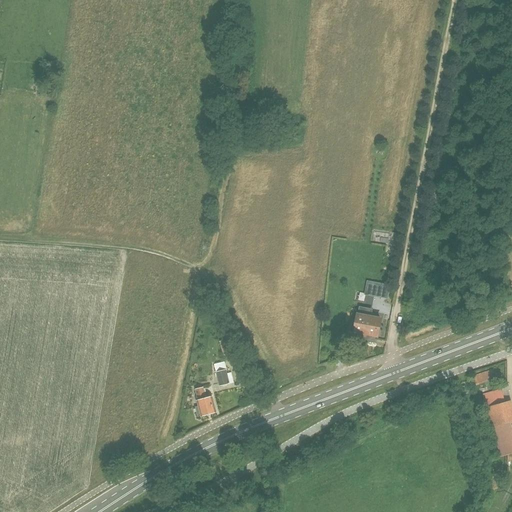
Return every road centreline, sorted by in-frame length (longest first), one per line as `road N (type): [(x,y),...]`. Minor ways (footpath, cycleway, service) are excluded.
road 1 (track): [(388,357),(453,0)]
road 2 (track): [(0,238),(98,246),(192,269),(273,399)]
road 3 (primary): [(99,511),(208,447),(393,373)]
road 4 (track): [(202,278),(231,127),(240,0)]
road 5 (primary): [(393,373),(511,327)]
